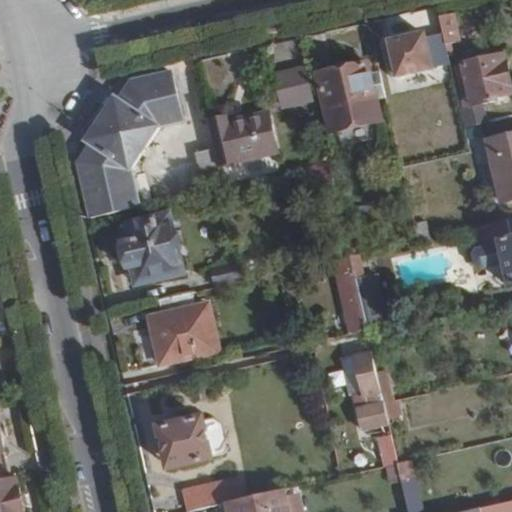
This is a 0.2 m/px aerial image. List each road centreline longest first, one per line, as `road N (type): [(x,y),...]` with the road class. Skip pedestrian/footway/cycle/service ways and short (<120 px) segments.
road 1 (secondary): [(39,47),(41,78),(21,150),(102,511)]
road 2 (residential): [(39,47),(249,0)]
